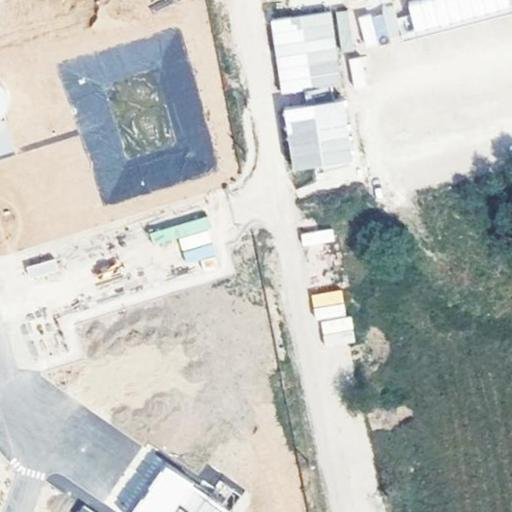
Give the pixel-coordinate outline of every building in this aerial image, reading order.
[(511,0),(350,0),(353,13),(357,12),(363,43),(511,13),(511,0)] [(360,46),(349,8),(333,13),(344,51),(360,46)] [(329,9),(268,21),(281,94),(343,83),(329,9)] [(370,80),(361,54),(346,60),(355,85),(370,80)] [(290,171),(353,166),(348,101),(284,106),(290,171)] [(0,121),(0,155),(15,151),(5,120),(0,121)] [(186,264),(217,254),(205,215),(150,232),(153,243),(177,236),(186,264)] [(333,227),(300,233),(302,245),(335,240),(333,227)] [(54,258),(28,266),(31,276),(57,268),(54,258)] [(315,319),(346,314),(342,288),(311,294),(315,319)] [(320,321),(325,346),(355,340),(350,314),(320,321)] [(158,468),(136,511),(86,511),(84,511),(83,511),(230,511),(234,506),(158,468)]
